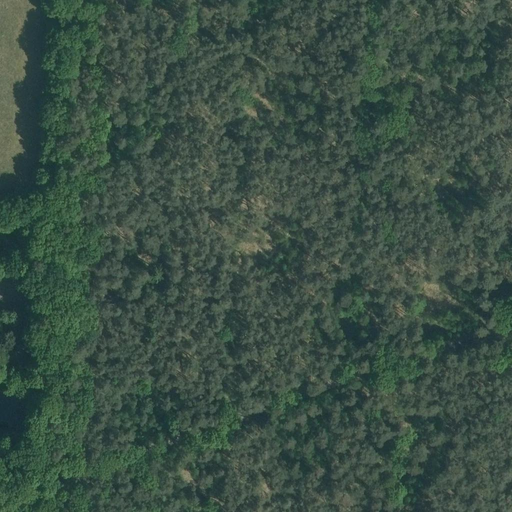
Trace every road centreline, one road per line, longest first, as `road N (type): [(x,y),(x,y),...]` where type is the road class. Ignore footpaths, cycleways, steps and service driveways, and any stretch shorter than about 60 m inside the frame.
road 1 (track): [(38,483),(414,341),(511,316)]
road 2 (track): [(414,341),(404,511)]
